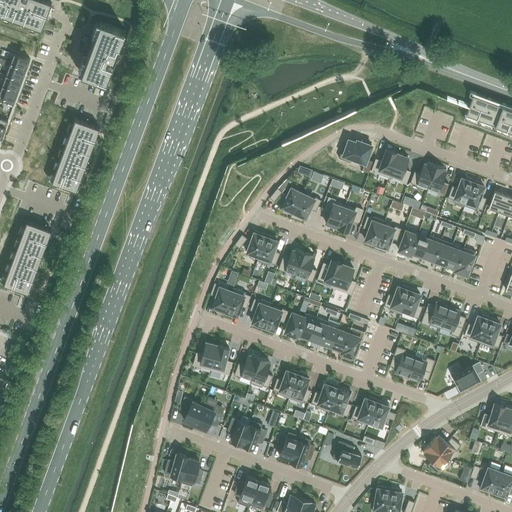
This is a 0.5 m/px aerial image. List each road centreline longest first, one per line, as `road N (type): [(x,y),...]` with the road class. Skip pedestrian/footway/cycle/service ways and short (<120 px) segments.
road 1 (primary): [(38,511),(228,0)]
road 2 (primary): [(184,0),(0,501)]
road 3 (residential): [(259,216),(511,308)]
road 4 (residential): [(204,319),(455,407)]
road 5 (residential): [(171,430),(350,494)]
road 6 (unclassified): [(230,0),(375,49),(410,52)]
road 7 (residential): [(1,162),(17,154),(60,34)]
road 8 (residential): [(508,511),(379,464)]
road 9 (residential): [(386,131),(511,178)]
road 10 (unclassified): [(410,52),(294,0)]
